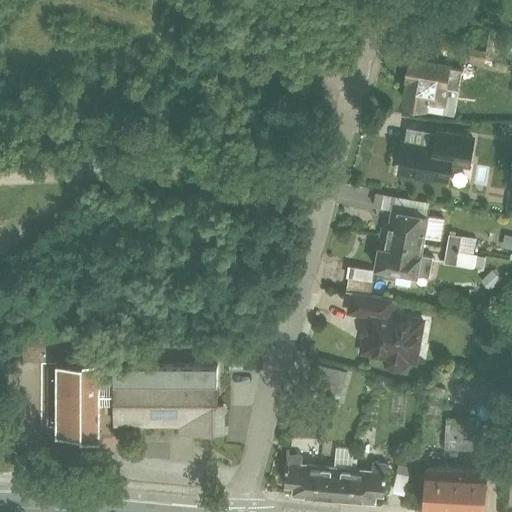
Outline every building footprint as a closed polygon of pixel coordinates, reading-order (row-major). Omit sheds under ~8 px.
[(489,46),(475,44),(473,54),(487,56),(489,46)] [(452,59),(414,52),(410,71),(413,71),(408,96),(427,100),(430,92),(445,95),(448,81),(461,83),(464,63),(452,61),(452,59)] [(476,134),(408,122),(400,169),(449,177),(452,161),(471,164),(476,134)] [(431,212),(395,205),(392,218),(390,217),(387,230),(396,232),(395,234),(426,240),(428,228),(429,227),(432,224),(433,219),(431,216),(431,213),(430,213),(431,212)] [(463,232),(452,229),(449,244),(461,246),(463,232)] [(426,240),(395,234),(396,232),(387,230),(387,234),(389,235),(387,242),(382,242),(378,263),(398,266),(398,267),(401,268),(403,271),(411,273),(414,270),(416,271),(417,270),(420,270),(426,240)] [(461,246),(449,244),(447,258),(458,260),(461,246)] [(396,294),(355,287),(351,308),(370,311),(371,306),(393,310),(396,294)] [(393,310),(371,306),(370,311),(364,348),(388,352),(388,354),(388,356),(390,360),(393,363),(397,365),(399,365),(402,364),(405,363),(408,360),(410,356),(418,358),(425,316),(393,310)] [(311,357),(304,382),(339,393),(347,368),(311,357)] [(220,377),(117,377),(117,380),(103,379),(103,359),(59,359),(59,431),(76,431),(76,435),(103,439),(103,402),(117,402),(117,420),(195,420),(195,429),(225,430),(225,400),(216,400),(216,396),(220,396),(220,377)] [(220,361),(117,361),(117,377),(220,377),(220,361)] [(446,385),(434,382),(430,398),(442,401),(446,385)] [(477,416),(449,414),(448,427),(476,429),(477,416)] [(476,429),(448,427),(447,444),(475,446),(476,429)] [(305,451),(291,450),(288,480),(296,481),(296,491),(317,493),(319,473),(323,474),(324,461),(304,459),(305,451)] [(374,466),(354,464),(353,482),(357,482),(356,497),(378,498),(379,489),(386,490),(389,459),(375,458),(374,466)] [(354,464),(324,461),(323,474),(319,473),(317,493),(356,497),(357,482),(353,482),(354,464)] [(488,466),(431,462),(428,503),(486,507),(488,466)]
